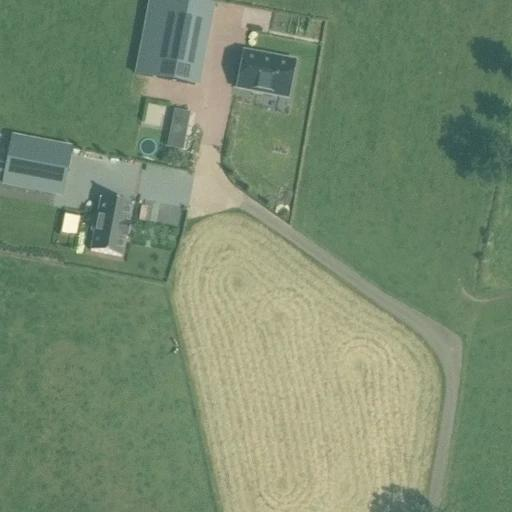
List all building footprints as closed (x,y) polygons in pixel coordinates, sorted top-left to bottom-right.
[(149,0),(135,75),(149,78),(154,79),(194,87),(209,6),(201,5),(176,0),(175,0),(149,0)] [(287,100),(291,82),(294,63),(286,61),(243,53),(236,90),(287,100)] [(156,127),(160,105),(141,101),(137,123),(156,127)] [(11,136),(10,137),(1,184),(61,196),(70,148),(11,136)] [(128,224),(131,205),(100,199),(96,218),(93,217),(90,232),(94,233),(90,252),(121,258),(125,239),(127,240),(130,224),(128,224)] [(140,271),(140,259),(115,259),(115,271),(140,271)]
